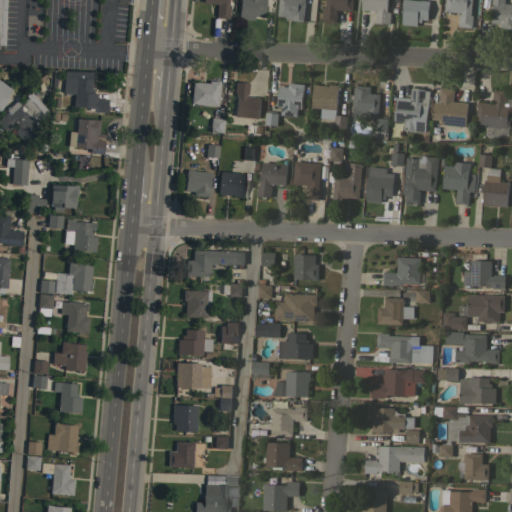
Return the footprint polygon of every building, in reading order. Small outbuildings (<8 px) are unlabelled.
[(226,0),(226,1),(227,1),(227,5),(229,5),(228,18),(225,18),(217,18),(217,17),(214,17),(216,4),(201,2),(201,0),(226,0)] [(263,0),(263,14),(257,13),(257,16),(252,16),(252,20),(237,18),(238,0),(263,0)] [(304,0),(303,21),(301,21),(294,21),(294,20),(285,19),(286,16),(277,15),(278,0),(304,0)] [(335,9),(335,11),(337,11),(336,23),(321,22),(323,5),(325,5),(325,0),(352,0),(351,11),(335,9)] [(387,0),(387,7),(387,8),(387,12),(390,12),(389,24),(374,22),(375,10),(361,9),(361,0),(387,0)] [(429,0),(427,19),(421,19),(421,21),(417,21),(416,25),(401,24),(402,0),(429,0)] [(471,0),(470,15),(478,16),(478,18),(472,18),(471,27),(457,26),(458,14),(460,14),(460,12),(444,11),(445,0),(471,0)] [(511,28),(499,27),(500,24),(490,23),(492,1),(491,1),(491,0),(504,0),(504,2),(511,3),(511,28)] [(61,92),(63,71),(80,73),(80,72),(90,72),(90,79),(91,79),(90,88),(92,88),(92,92),(96,93),(95,98),(106,99),(105,112),(92,111),(87,110),(87,108),(72,106),(73,93),(61,92)] [(216,106),(189,103),(191,82),(193,82),(193,81),(207,83),(208,80),(218,81),(216,106)] [(0,81),(11,89),(6,96),(8,97),(0,109),(0,81)] [(260,98),(258,118),(233,116),(235,97),(234,97),(234,93),(233,93),(234,81),(240,82),(240,81),(243,82),(248,82),(247,94),(245,94),(245,96),(260,98)] [(301,108),(296,107),(295,115),(283,114),(283,106),(276,106),(278,85),(288,86),(288,82),(304,84),(303,91),(302,91),(301,108)] [(311,107),(313,84),(328,85),(328,84),(338,85),(338,87),(340,87),(339,90),(337,90),(335,109),(311,107)] [(377,117),(371,116),(371,117),(369,117),(369,121),(363,121),(363,119),(352,118),(353,109),(352,109),(354,85),(370,86),(370,93),(379,94),(377,117)] [(410,97),(411,87),(416,88),(416,87),(419,87),(419,88),(424,88),(423,99),(421,100),(421,103),(420,102),(420,107),(427,108),(425,132),(408,130),(403,129),(403,121),(394,120),(396,96),(410,97)] [(467,102),(465,126),(440,124),(440,119),(431,119),(433,102),(438,102),(439,87),(454,89),(453,101),(467,102)] [(493,103),(493,102),(492,102),(493,89),(507,91),(506,95),(511,95),(511,108),(510,107),(509,127),(501,126),(501,128),(486,126),(486,124),(475,123),(477,102),(478,102),(478,101),(493,103)] [(35,122),(39,126),(22,142),(13,131),(17,127),(14,124),(4,132),(0,127),(0,117),(6,111),(5,110),(16,100),(20,104),(27,98),(23,94),(28,90),(47,111),(35,122)] [(64,124),(51,123),(53,110),(65,111),(64,124)] [(277,125),(264,124),(265,112),(278,113),(277,125)] [(345,128),(333,127),(334,115),(346,116),(345,128)] [(222,133),(208,131),(210,117),(223,118),(222,133)] [(386,132),(374,131),(375,117),(387,118),(386,132)] [(76,118),(91,119),(98,119),(97,133),(103,134),(103,137),(95,137),(95,139),(103,140),(101,154),(89,152),(89,148),(67,146),(68,131),(75,132),(76,118)] [(216,157),(204,156),(205,144),(217,145),(216,157)] [(490,167),(478,166),(479,153),(480,154),(481,145),(489,146),(489,154),(491,154),(490,167)] [(341,161),(328,160),(330,146),(342,147),(341,161)] [(254,160),(241,159),(242,147),(254,147),(254,160)] [(402,165),(390,164),(391,151),(403,153),(402,165)] [(434,190),(418,189),(418,191),(420,191),(418,203),(405,201),(405,194),(402,194),(406,157),(418,158),(417,167),(424,168),(425,156),(438,157),(434,190)] [(10,184),(11,166),(3,166),(4,158),(26,159),(25,185),(10,184)] [(287,164),(285,185),(283,185),(278,185),(278,184),(273,184),(269,184),(269,185),(271,186),(270,197),(266,196),(265,198),(261,197),(261,196),(256,195),(257,184),(259,184),(260,180),(262,161),(287,164)] [(320,163),(318,187),(320,187),(319,200),(306,199),(307,185),(292,183),(294,161),(320,163)] [(474,191),(468,191),(467,203),(465,203),(465,204),(457,203),(457,202),(455,202),(456,189),(442,188),(444,165),(453,165),(454,161),(470,163),(469,168),(468,168),(468,173),(475,174),(474,191)] [(358,198),(349,197),(348,200),(342,199),(342,200),(334,199),(334,198),(332,198),(334,175),(347,176),(349,162),(361,163),(358,198)] [(482,204),(482,201),(480,201),(480,198),(482,198),(484,179),(486,179),(486,174),(487,174),(488,167),(499,168),(499,176),(500,176),(499,181),(509,182),(506,206),(482,204)] [(209,172),(207,190),(208,190),(207,196),(192,195),(192,191),(183,190),(185,169),(193,170),(209,172)] [(242,197),(233,197),(233,195),(217,193),(219,171),(244,173),(242,197)] [(384,177),(393,177),(391,196),(385,196),(384,198),(381,198),(380,202),(365,201),(367,175),(384,177)] [(76,195),(75,195),(74,204),(73,204),(73,208),(61,207),(61,211),(51,210),(52,206),(48,206),(49,184),(67,185),(67,184),(77,185),(76,195)] [(25,194),(37,194),(37,198),(44,198),(44,207),(36,207),(36,209),(25,208),(25,194)] [(7,229),(21,230),(20,246),(5,245),(5,243),(0,243),(0,210),(11,210),(11,215),(8,215),(7,229)] [(60,228),(46,227),(47,214),(61,215),(60,228)] [(74,220),(74,221),(89,222),(89,221),(93,222),(93,229),(89,229),(89,231),(91,232),(91,236),(95,236),(93,252),(70,249),(71,244),(62,243),(64,219),(74,220)] [(244,251),(244,264),(243,264),(243,268),(237,268),(237,264),(227,264),(227,265),(218,264),(219,263),(208,263),(207,276),(183,275),(184,259),(191,260),(191,250),(244,251)] [(274,252),(273,266),(260,265),(261,251),(274,252)] [(317,280),(311,280),(311,279),(293,278),(293,262),(293,254),(315,255),(315,263),(318,264),(317,280)] [(420,257),(419,284),(400,283),(400,284),(396,284),(396,285),(382,284),(383,271),(396,272),(397,256),(420,257)] [(0,257),(8,258),(5,288),(4,288),(4,292),(0,291),(0,257)] [(491,260),(491,276),(493,276),(493,274),(504,275),(504,280),(504,288),(492,288),(492,285),(462,284),(463,270),(470,270),(470,260),(491,260)] [(88,282),(90,283),(90,285),(89,285),(89,289),(90,289),(89,291),(87,291),(87,292),(84,292),(84,290),(70,289),(69,293),(52,292),(54,272),(66,273),(67,261),(72,262),(72,263),(90,264),(88,282)] [(257,297),(257,284),(259,284),(259,278),(265,278),(265,284),(271,285),(271,297),(257,297)] [(51,293),(37,292),(38,279),(52,280),(51,293)] [(241,283),(241,296),(227,296),(227,294),(221,294),(221,284),(227,284),(227,283),(241,283)] [(429,290),(428,302),(415,302),(415,289),(429,290)] [(209,291),(209,304),(205,304),(205,317),(183,316),(183,300),(181,300),(181,290),(209,291)] [(50,308),(49,308),(48,316),(37,315),(37,307),(36,307),(37,293),(51,294),(50,308)] [(316,294),(316,304),(314,304),(313,321),(274,319),(275,301),(284,301),(284,300),(283,300),(283,295),(284,295),(284,293),(316,294)] [(504,295),(503,311),(499,311),(498,320),(496,320),(496,321),(491,321),(491,323),(483,322),(483,321),(477,321),(477,316),(467,315),(467,294),(504,295)] [(402,298),(403,299),(403,306),(413,306),(413,318),(402,318),(401,321),(400,321),(401,324),(377,323),(377,307),(384,307),(384,297),(402,298)] [(86,332),(63,331),(65,314),(58,313),(59,301),(76,302),(76,301),(78,301),(78,302),(86,303),(86,310),(81,310),(81,312),(84,312),(84,316),(87,316),(86,332)] [(466,316),(466,329),(446,328),(442,328),(442,312),(454,312),(454,316),(466,316)] [(236,334),(224,334),(224,321),(237,322),(236,334)] [(267,323),(267,335),(254,335),(254,323),(267,323)] [(210,351),(201,350),(200,355),(175,354),(176,339),(180,339),(180,335),(183,335),(183,329),(202,329),(201,338),(210,338),(210,351)] [(485,334),(485,335),(485,350),(487,350),(487,349),(498,349),(498,363),(486,362),(486,360),(468,360),(468,362),(455,361),(450,360),(450,351),(454,351),(454,350),(463,350),(463,344),(445,343),(445,331),(463,331),(463,333),(485,334)] [(279,358),(280,340),(286,340),(286,332),(305,333),(305,339),(308,339),(308,343),(312,343),(311,359),(279,358)] [(432,345),(431,362),(410,362),(389,362),(389,346),(388,346),(388,347),(375,347),(376,333),(388,333),(388,335),(418,336),(418,345),(432,345)] [(82,371),(79,370),(79,373),(77,372),(77,370),(76,370),(76,371),(69,371),(69,369),(62,369),(62,365),(50,364),(51,352),(59,352),(59,341),(66,342),(65,343),(83,344),(82,351),(84,351),(82,371)] [(45,373),(31,372),(32,359),(46,360),(45,373)] [(268,361),(267,374),(250,373),(251,361),(268,361)] [(173,387),(174,362),(199,363),(198,366),(208,366),(208,388),(173,387)] [(445,367),(457,368),(457,380),(445,380),(445,379),(434,379),(435,367),(445,367)] [(386,394),(386,397),(383,397),(383,398),(370,397),(371,383),(383,383),(384,368),(406,369),(406,368),(420,369),(420,382),(414,382),(414,396),(386,394)] [(275,381),(285,381),(285,371),(309,371),(309,381),(308,381),(307,396),(284,395),(272,395),(275,385),(275,381)] [(30,387),(31,374),(44,375),(44,388),(30,387)] [(488,377),(488,383),(491,383),(491,387),(495,387),(494,403),(483,403),(483,404),(481,404),(481,403),(471,402),(471,403),(458,403),(459,377),(470,378),(470,377),(488,377)] [(78,412),(56,411),(58,391),(51,390),(52,382),(69,383),(69,381),(71,381),(71,383),(75,383),(74,393),(76,393),(76,397),(79,397),(78,412)] [(211,396),(212,387),(218,387),(218,385),(231,385),(230,397),(218,397),(218,396),(211,396)] [(230,398),(229,410),(217,410),(217,397),(230,398)] [(194,431),(173,431),(173,423),(170,423),(171,405),(195,405),(194,431)] [(466,406),(465,410),(466,410),(466,415),(490,415),(490,416),(492,416),(492,426),(489,426),(489,442),(457,441),(457,440),(447,440),(447,418),(441,418),(441,416),(432,415),(433,406),(442,406),(442,405),(466,406)] [(292,433),(291,433),(291,435),(270,434),(271,407),(294,408),(294,406),(302,406),(302,409),(306,409),(306,421),(294,420),(294,419),(292,419),(292,433)] [(368,406),(375,406),(375,407),(393,408),(398,413),(404,413),(404,416),(413,417),(413,428),(404,428),(404,429),(398,428),(398,432),(372,431),(372,422),(368,422),(368,406)] [(74,443),(76,443),(75,446),(74,449),(75,449),(75,452),(73,452),(73,454),(69,454),(69,451),(55,450),(55,449),(44,449),(45,433),(51,434),(52,422),(58,423),(58,424),(75,425),(74,443)] [(418,430),(417,442),(405,442),(405,429),(418,430)] [(226,448),(213,448),(213,436),(227,436),(226,448)] [(25,453),(26,440),(39,442),(38,454),(25,453)] [(190,467),(166,466),(167,451),(173,451),(174,441),(192,441),(192,450),(191,450),(190,467)] [(288,457),(301,457),(301,460),(301,468),(300,468),(300,470),(284,470),(284,467),(265,466),(265,442),(288,442),(288,457)] [(452,444),(451,456),(438,456),(438,444),(452,444)] [(399,446),(399,445),(423,446),(423,461),(398,461),(398,471),(381,471),(375,471),(375,473),(364,473),(364,459),(376,459),(376,461),(378,461),(378,445),(399,446)] [(463,479),(464,469),(457,469),(457,461),(463,461),(463,454),(464,454),(464,453),(481,453),(481,463),(488,464),(488,479),(463,479)] [(38,456),(37,470),(23,469),(24,455),(38,456)] [(67,464),(67,474),(69,474),(69,478),(72,478),(71,495),(49,493),(50,473),(39,472),(39,462),(51,463),(67,464)] [(227,496),(230,496),(230,511),(192,511),(193,501),(200,502),(200,498),(201,498),(201,494),(202,494),(203,484),(217,484),(224,484),(224,475),(238,476),(237,485),(227,485),(227,496)] [(398,493),(399,480),(411,480),(411,482),(417,482),(416,492),(411,491),(411,493),(398,493)] [(263,484),(286,484),(286,481),(298,481),(298,496),(286,495),(286,510),(262,509),(263,484)] [(385,511),(360,511),(360,498),(367,498),(367,488),(387,489),(386,497),(385,497),(385,511)] [(471,511),(443,511),(443,504),(441,504),(442,489),(450,489),(450,490),(469,491),(469,490),(472,490),(472,488),(484,489),(484,491),(485,491),(485,499),(484,499),(484,502),(471,501),(471,511)]
